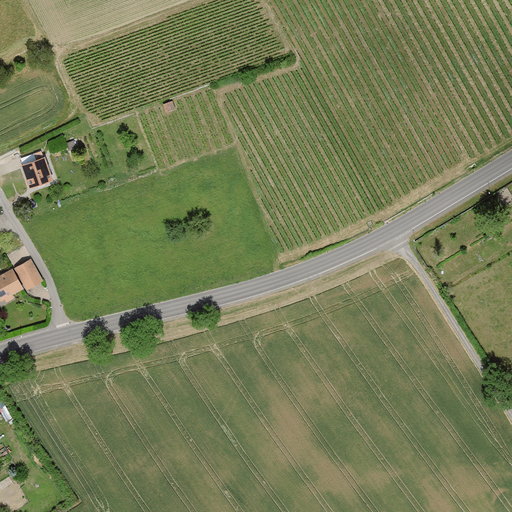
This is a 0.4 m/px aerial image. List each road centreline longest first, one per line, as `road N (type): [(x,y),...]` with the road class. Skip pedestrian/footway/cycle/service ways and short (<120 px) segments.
road 1 (primary): [(0,356),(288,277),(386,232)]
road 2 (track): [(181,0),(62,41),(54,55),(72,98),(70,114),(0,151)]
road 3 (unclassified): [(386,232),(511,415)]
road 4 (primary): [(386,232),(511,160)]
